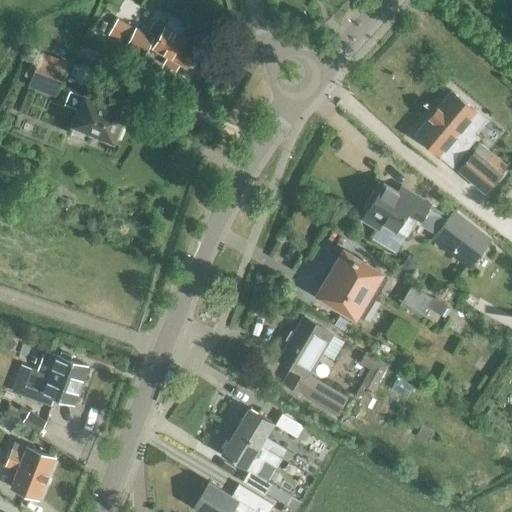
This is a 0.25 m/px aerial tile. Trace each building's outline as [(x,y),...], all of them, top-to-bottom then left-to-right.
[(169,20),(165,27),(152,19),(140,40),(153,47),(152,48),(185,66),(187,63),(192,64),(196,56),(193,52),(198,44),(180,35),(183,29),(169,20)] [(28,86),(55,97),(69,62),(41,51),(28,86)] [(112,138),(116,140),(122,126),(118,125),(123,112),(69,90),(63,104),(78,110),(68,133),(86,140),(90,131),(112,140),(112,138)] [(451,90),(415,133),(439,154),(442,150),(449,156),(445,159),(451,164),(473,139),(461,128),(475,111),(451,90)] [(457,168),(486,191),(502,172),(473,148),(457,168)] [(428,227),(437,211),(430,207),(433,203),(403,185),(399,191),(384,183),(380,181),(373,192),(377,195),(368,211),(364,219),(379,228),(383,220),(398,229),(409,236),(417,221),(428,227)] [(437,211),(428,227),(438,234),(435,238),(471,264),(491,237),(455,209),(448,218),(437,211)] [(359,316),(363,318),(387,279),(382,276),(385,271),(343,246),(313,294),(356,320),(359,316)] [(445,317),(450,308),(411,285),(400,304),(421,317),(427,306),(445,317)] [(335,333),(305,315),(279,358),(293,367),(285,381),(338,413),(347,400),(309,375),(335,333)] [(361,384),(373,391),(389,364),(366,351),(359,363),(370,369),(361,384)] [(56,355),(55,358),(44,353),(41,360),(37,358),(35,363),(39,364),(37,369),(32,367),(25,385),(43,391),(43,392),(73,403),(86,366),(56,355)] [(235,430),(259,444),(268,449),(282,458),(287,449),(264,435),(272,421),(248,407),(235,430)] [(22,422),(39,433),(45,423),(28,412),(22,422)] [(275,424),(297,437),(304,425),(282,413),(275,424)] [(245,466),(259,444),(235,430),(222,452),(245,466)] [(10,487),(38,498),(53,457),(14,442),(5,466),(16,470),(10,487)] [(277,466),(282,458),(268,449),(263,458),(277,466)] [(243,481),(265,494),(271,483),(249,470),(243,481)] [(238,483),(231,495),(208,481),(194,506),(203,511),(228,511),(231,508),(238,511),(267,511),(273,504),(238,483)]
